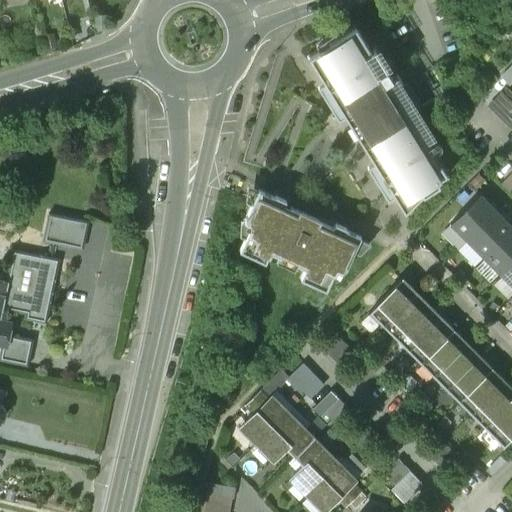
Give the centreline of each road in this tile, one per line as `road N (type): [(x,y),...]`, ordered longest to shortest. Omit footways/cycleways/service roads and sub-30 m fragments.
road 1 (residential): [(468,511),(300,338)]
road 2 (secondary): [(169,290),(225,67)]
road 3 (secondary): [(119,511),(169,290)]
road 4 (secondary): [(168,77),(178,165),(169,290)]
road 5 (secondary): [(0,97),(113,71),(158,70)]
road 6 (residential): [(402,237),(511,348)]
road 7 (secondary): [(145,29),(0,85)]
